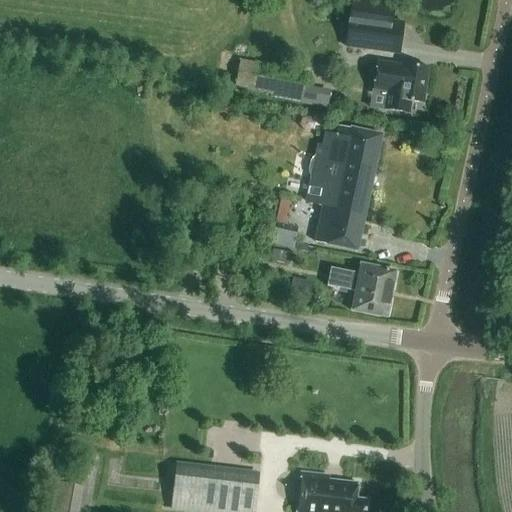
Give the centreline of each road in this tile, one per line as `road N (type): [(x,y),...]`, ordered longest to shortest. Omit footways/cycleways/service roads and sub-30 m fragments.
road 1 (tertiary): [(432,344),(0,283)]
road 2 (unclassified): [(430,511),(420,447),(432,344)]
